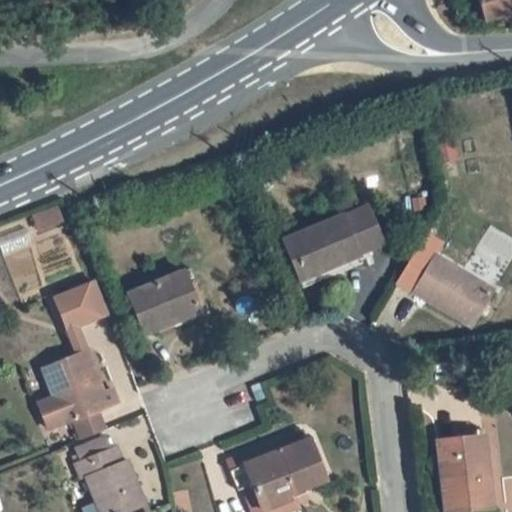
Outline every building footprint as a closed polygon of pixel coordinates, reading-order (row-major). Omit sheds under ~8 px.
[(511,0),(486,0),(491,22),(511,17),(511,0)] [(130,207),(134,218),(143,214),(138,204),(130,207)] [(286,261),(303,301),(364,274),(386,265),(370,225),(311,251),(286,261)] [(284,257),(286,261),(311,251),(309,246),(284,257)] [(367,282),(364,274),(303,301),(306,308),(367,282)] [(461,346),(470,333),(474,325),(482,311),(426,276),(404,311),(461,346)] [(198,289),(190,292),(208,332),(180,344),(183,349),(217,335),(198,289)] [(180,344),(208,332),(190,292),(137,315),(154,355),(180,344)] [(480,329),(474,325),(470,333),(475,336),(480,329)] [(113,408),(104,384),(107,382),(100,367),(57,384),(69,414),(52,420),(62,446),(85,437),(108,429),(130,420),(123,404),(113,408)] [(115,447),(108,429),(85,437),(92,456),(115,447)] [(467,446),(468,453),(474,501),(485,500),(477,444),(467,446)] [(486,511),(485,500),(474,501),(468,453),(431,457),(437,511),(486,511)] [(92,470),(95,478),(122,467),(119,459),(92,470)] [(297,459),(264,471),(268,479),(300,466),(297,459)] [(300,466),(268,479),(264,471),(264,470),(219,487),(228,511),(245,511),(248,511),(247,511),(310,511),(322,507),(305,464),(300,466)] [(99,495),(105,511),(153,511),(139,477),(133,480),(127,465),(122,467),(95,478),(86,482),(92,497),(99,495)]
